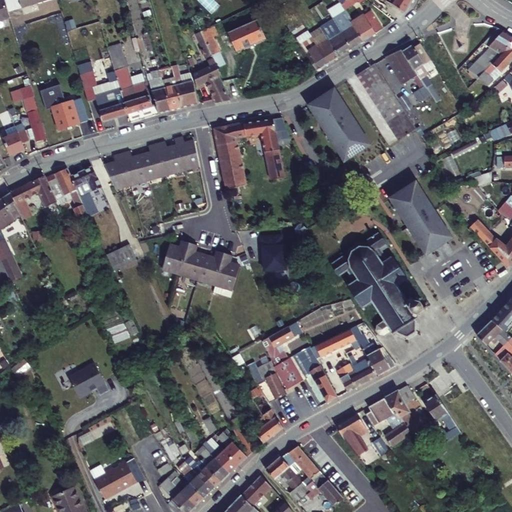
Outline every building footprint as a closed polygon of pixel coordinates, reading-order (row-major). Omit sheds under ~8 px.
[(0,0),(0,22),(11,20),(5,0),(0,0)] [(197,0),(211,12),(218,3),(214,0),(197,0)] [(354,0),(349,4),(351,8),(363,1),(362,0),(354,0)] [(395,0),(391,6),(403,13),(411,0),(395,0)] [(353,24),(364,42),(384,29),(372,12),(353,24)] [(230,35),(235,46),(239,53),(266,41),(257,23),(230,35)] [(364,42),(353,24),(342,32),(341,32),(352,50),(364,42)] [(326,26),(320,29),(325,37),(330,34),(326,26)] [(221,53),(209,30),(201,34),(205,43),(212,57),(221,53)] [(341,32),(328,41),(340,58),(352,50),(341,32)] [(478,83),(511,48),(511,42),(499,34),(497,34),(484,46),(492,53),(463,82),(469,92),(478,83)] [(324,53),(320,46),(318,48),(312,51),(303,36),(297,40),(319,72),(329,65),(322,54),(324,53)] [(340,58),(328,41),(320,46),(324,53),(322,54),(329,65),(340,58)] [(222,77),(219,71),(212,57),(205,43),(199,46),(209,67),(195,74),(199,92),(206,91),(205,87),(208,87),(217,103),(230,101),(220,79),(222,77)] [(416,49),(415,47),(405,52),(425,89),(436,83),(423,59),(428,56),(422,45),(416,49)] [(511,48),(478,83),(486,90),(511,64),(511,48)] [(405,52),(389,58),(410,97),(425,89),(405,52)] [(228,67),(221,53),(212,57),(219,71),(228,67)] [(174,65),(162,68),(164,74),(176,71),(174,65)] [(363,74),(366,81),(382,72),(378,65),(363,74)] [(152,77),(164,74),(162,68),(150,72),(152,77)] [(366,81),(370,87),(385,79),(382,72),(366,81)] [(376,99),(373,93),(370,87),(366,81),(363,74),(358,77),(397,146),(401,144),(397,137),(394,131),(390,125),(387,118),(383,112),(380,106),(376,99)] [(370,87),(373,93),(388,85),(385,79),(370,87)] [(88,99),(95,96),(91,82),(83,84),(88,99)] [(145,83),(121,90),(127,112),(152,105),(145,83)] [(192,83),(180,85),(186,108),(198,105),(192,83)] [(173,111),(186,108),(180,85),(167,88),(173,111)] [(373,93),(376,99),(392,91),(388,85),(373,93)] [(173,111),(167,88),(152,91),(159,114),(173,111)] [(127,112),(121,90),(120,89),(95,96),(102,120),(127,112)] [(338,90),(312,105),(314,109),(315,109),(321,121),(322,120),(324,122),(327,127),(327,130),(326,130),(333,142),(332,142),(343,163),(357,155),(356,154),(364,150),(364,151),(369,148),(353,117),(351,118),(349,114),(350,113),(338,90)] [(376,99),(380,106),(395,97),(392,91),(376,99)] [(380,106),(383,112),(399,104),(395,97),(380,106)] [(80,98),(73,100),(77,114),(84,111),(80,98)] [(73,100),(52,107),(58,129),(79,123),(77,114),(73,100)] [(26,114),(36,111),(33,102),(24,105),(26,114)] [(383,112),(387,118),(402,110),(399,104),(383,112)] [(387,118),(390,125),(406,116),(402,110),(387,118)] [(45,139),(36,111),(26,114),(35,142),(45,139)] [(390,125),(394,131),(409,122),(406,116),(390,125)] [(284,120),(216,131),(227,192),(245,189),(237,141),(265,137),(273,184),(284,182),(277,144),(291,142),(284,120)] [(394,131),(397,137),(413,128),(409,122),(394,131)] [(511,127),(494,136),(499,145),(511,139),(511,127)] [(24,128),(17,131),(22,143),(29,140),(24,128)] [(397,137),(401,144),(417,136),(413,128),(397,137)] [(22,143),(17,131),(2,138),(9,154),(24,147),(22,143)] [(168,150),(166,143),(150,147),(152,154),(132,159),(130,152),(113,156),(115,163),(105,166),(115,187),(199,166),(195,143),(184,146),(182,139),(174,141),(176,148),(168,150)] [(445,158),(447,172),(455,170),(452,156),(445,158)] [(511,178),(511,162),(494,166),(495,180),(511,178)] [(93,165),(70,175),(87,212),(94,209),(83,185),(90,182),(94,191),(103,186),(93,165)] [(87,212),(70,175),(67,169),(44,178),(48,186),(58,182),(64,196),(66,196),(69,202),(74,200),(78,210),(75,211),(80,223),(91,219),(87,212)] [(43,176),(10,192),(20,212),(28,208),(23,198),(39,191),(48,210),(52,208),(51,205),(56,203),(48,186),(44,178),(43,176)] [(418,180),(390,200),(429,258),(457,239),(418,180)] [(475,186),(462,190),(464,196),(477,191),(475,186)] [(13,218),(20,213),(20,212),(10,192),(0,198),(0,259),(12,253),(8,243),(6,244),(0,229),(0,226),(14,218),(13,218)] [(448,210),(458,221),(460,224),(465,220),(452,205),(448,210)] [(511,230),(510,233),(511,234),(511,219),(504,214),(501,219),(511,225),(511,230)] [(472,227),(465,220),(460,224),(467,231),(472,227)] [(305,222),(300,226),(303,232),(309,228),(305,222)] [(511,239),(510,236),(507,232),(501,234),(502,238),(495,245),(475,224),(472,227),(467,231),(506,274),(511,266),(511,239)] [(343,289),(352,303),(358,313),(361,311),(360,309),(367,305),(378,322),(376,323),(378,325),(375,327),(373,329),(373,334),(377,337),(379,337),(383,335),(384,336),(388,334),(389,336),(392,334),(401,339),(401,342),(404,343),(405,339),(412,335),(414,335),(415,333),(412,332),(413,322),(416,319),(417,316),(421,314),(422,316),(424,314),(423,313),(425,312),(423,309),(422,310),(418,305),(420,304),(418,301),(417,302),(415,300),(413,301),(414,304),(413,305),(411,302),(410,301),(406,303),(396,286),(402,282),(402,284),(405,282),(390,258),(388,259),(387,258),(383,260),(384,262),(381,264),(376,255),(386,248),(376,233),(363,241),(362,245),(361,246),(354,245),(344,251),(341,261),(338,262),(324,270),(331,282),(341,276),(348,288),(346,289),(345,288),(343,289)] [(106,253),(113,269),(142,256),(135,240),(106,253)] [(195,247),(177,242),(175,249),(166,246),(159,271),(230,293),(238,269),(228,266),(231,259),(215,253),(212,261),(192,255),(195,247)] [(22,274),(12,253),(0,259),(0,261),(8,281),(22,274)] [(511,302),(493,324),(506,334),(511,327),(511,302)] [(110,339),(127,334),(119,310),(102,315),(110,339)] [(480,339),(489,349),(494,345),(497,348),(501,344),(507,349),(511,343),(511,342),(510,340),(493,324),(480,339)] [(297,325),(269,340),(261,345),(270,366),(273,372),(275,370),(282,367),(275,351),(303,336),(297,325)] [(359,340),(367,335),(362,328),(352,333),(358,342),(353,345),(354,345),(358,353),(374,382),(392,372),(380,353),(373,357),(368,347),(364,349),(359,340)] [(348,335),(353,345),(358,342),(352,333),(348,335)] [(331,344),(336,354),(354,345),(353,345),(348,335),(331,344)] [(177,346),(203,404),(213,400),(186,342),(177,346)] [(511,343),(498,358),(505,366),(511,360),(511,343)] [(331,344),(316,351),(322,362),(336,354),(331,344)] [(349,377),(339,383),(337,384),(345,398),(374,382),(358,353),(343,360),(350,376),(349,377)] [(282,433),(268,410),(238,357),(226,364),(261,429),(252,436),(260,449),(282,433)] [(309,371),(301,357),(294,361),(301,375),(309,371)] [(68,375),(79,397),(97,389),(99,393),(108,389),(96,362),(68,375)] [(285,399),(273,372),(270,366),(268,367),(266,362),(254,367),(259,378),(254,381),(257,387),(261,385),(263,388),(266,386),(274,405),(285,399)] [(303,385),(291,362),(282,367),(275,370),(286,393),(303,385)] [(335,375),(339,383),(349,377),(345,370),(335,375)] [(337,403),(321,372),(311,377),(327,408),(337,403)] [(466,401),(456,388),(440,397),(450,411),(466,401)] [(416,439),(424,433),(406,411),(419,401),(411,391),(389,405),(400,419),(409,431),(416,439)] [(450,411),(440,397),(426,406),(439,424),(452,415),(450,411)] [(376,435),(400,419),(389,405),(373,414),(375,418),(367,424),(376,435)] [(228,411),(222,414),(242,461),(251,455),(235,420),(233,421),(228,411)] [(340,434),(352,453),(371,442),(359,423),(340,434)] [(450,438),(453,443),(466,434),(463,429),(450,438)] [(399,454),(416,439),(409,431),(392,446),(399,454)] [(206,447),(231,472),(242,461),(217,436),(206,447)] [(222,481),(231,472),(206,447),(197,456),(222,481)] [(394,458),(385,447),(380,451),(390,462),(394,458)] [(303,455),(286,468),(309,492),(326,478),(303,455)] [(363,455),(358,459),(366,467),(374,476),(378,472),(363,455)] [(191,465),(215,489),(222,481),(197,456),(192,462),(191,465)] [(207,497),(215,489),(191,465),(192,462),(182,472),(207,497)] [(116,470),(114,470),(125,491),(135,486),(143,482),(135,467),(127,472),(123,464),(115,468),(116,470)] [(279,487),(287,481),(298,491),(290,497),(296,502),(309,492),(286,468),(271,479),(279,487)] [(105,480),(93,486),(102,504),(125,491),(114,470),(111,472),(107,472),(104,473),(103,477),(105,480)] [(184,486),(182,489),(199,505),(207,497),(182,472),(176,478),(184,486)] [(326,478),(309,492),(296,502),(305,511),(317,500),(319,501),(324,496),(339,511),(345,511),(352,507),(326,478)] [(171,499),(174,496),(190,511),(191,511),(199,505),(182,489),(175,483),(174,480),(163,491),(171,499)] [(279,506),(283,501),(265,484),(234,511),(256,511),(255,511),(269,497),(279,506)] [(164,511),(190,511),(174,496),(171,499),(163,491),(158,497),(169,508),(164,511)] [(78,511),(74,503),(56,510),(56,511),(78,511)]
